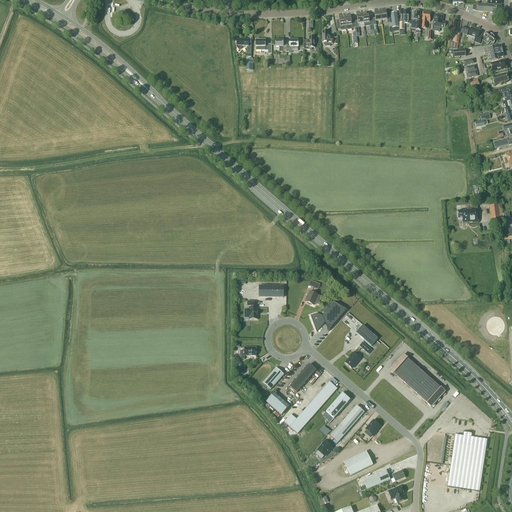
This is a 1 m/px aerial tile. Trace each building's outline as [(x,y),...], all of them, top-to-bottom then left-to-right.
[(472,10),(476,11),(476,12),(492,13),(492,15),(501,16),(501,6),(482,5),(473,5),(472,10)] [(409,10),(403,10),(403,14),(402,14),(402,20),(402,23),(399,23),(399,30),(405,30),(405,24),(410,24),(410,16),(409,16),(409,10)] [(374,30),(377,30),(376,21),(381,21),(380,11),(374,12),(375,18),(372,19),(374,30)] [(386,11),(380,11),(381,21),(387,20),(388,23),(391,23),(390,14),(386,14),(386,11)] [(412,11),(411,28),(416,29),(416,31),(421,32),(422,23),(419,23),(419,17),(420,18),(420,12),(412,11)] [(392,28),(399,27),(397,12),(390,13),(392,28)] [(429,21),(430,13),(423,12),(422,21),(421,27),(425,27),(425,20),(429,21)] [(374,35),(374,30),(372,19),(369,19),(368,13),(362,14),(364,27),(368,26),(370,36),(374,35)] [(355,28),(359,28),(364,27),(362,14),(357,15),(357,21),(354,21),(355,28)] [(442,22),(443,16),(435,15),(434,21),(435,21),(434,30),(438,31),(438,28),(444,29),(444,30),(447,31),(448,24),(445,24),(445,23),(442,22)] [(351,16),(345,17),(346,26),(346,29),(348,30),(351,30),(352,28),(355,28),(354,21),(351,21),(351,16)] [(345,17),(339,17),(339,20),(336,21),(338,30),(340,29),(341,30),(342,31),(346,30),(346,29),(346,26),(345,17)] [(458,23),(450,22),(449,32),(456,33),(458,23)] [(471,27),(468,36),(475,38),(474,42),(480,44),(482,37),(479,36),(480,31),(471,27)] [(330,44),(333,44),(333,38),(330,38),(328,37),(328,32),(322,32),(322,43),(325,42),(325,44),(325,47),(330,47),(330,44)] [(490,35),(487,33),(484,37),(487,39),(484,42),(488,44),(490,41),(493,44),(496,40),(493,38),(494,37),(490,35)] [(308,37),(308,40),(304,40),(304,50),(312,50),(312,48),(315,48),(315,37),(308,37)] [(247,40),(245,38),(242,40),(237,40),(237,46),(247,46),(247,57),(251,57),(251,45),(249,45),(249,40),(247,40)] [(268,40),(265,40),(256,40),(256,51),(268,51),(268,54),(272,54),(271,44),(268,44),(268,40)] [(285,52),(285,46),(284,46),(284,40),(276,40),(276,47),(279,47),(279,52),(285,52)] [(290,46),(285,46),(285,52),(287,52),(287,54),(290,54),(290,52),(292,52),(292,47),(298,47),(298,40),(290,40),(290,46)] [(503,57),(501,45),(485,49),(484,51),(485,54),(489,53),(491,61),(498,60),(498,58),(503,57)] [(465,49),(453,51),(454,58),(466,56),(465,49)] [(492,73),(505,69),(503,61),(499,62),(499,61),(494,63),(490,64),(492,73)] [(478,76),(475,65),(464,67),(467,79),(478,76)] [(508,81),(506,74),(492,77),(494,85),(508,81)] [(478,78),(469,80),(471,88),(480,85),(478,78)] [(511,89),(511,90),(511,87),(505,89),(504,88),(490,92),(491,96),(502,93),(503,97),(504,97),(506,102),(511,100),(511,89)] [(509,108),(511,107),(511,101),(503,104),(505,110),(510,108),(509,108)] [(489,113),(480,115),(481,121),(490,119),(489,113)] [(511,123),(503,126),(504,130),(508,129),(510,135),(511,134),(511,123)] [(495,149),(511,144),(511,137),(509,138),(510,140),(507,140),(507,139),(493,142),(495,149)] [(493,169),(502,168),(500,158),(491,159),(493,169)] [(468,224),(468,223),(479,222),(479,221),(477,204),(472,205),(472,208),(462,209),(462,211),(458,211),(459,219),(463,218),(463,224),(468,224)] [(500,220),(498,205),(489,206),(491,221),(500,220)] [(511,228),(502,230),(503,236),(511,234),(511,228)] [(310,285),(319,289),(321,284),(312,280),(310,285)] [(259,286),(259,297),(283,297),(284,287),(259,286)] [(318,305),(321,297),(310,292),(306,302),(314,305),(314,303),(318,305)] [(249,318),(249,320),(258,320),(258,308),(253,308),(253,306),(255,306),(255,301),(247,301),(247,306),(250,306),(250,308),(249,308),(249,310),(245,310),(245,318),(249,318)] [(316,314),(311,316),(317,332),(325,323),(328,332),(347,311),(335,301),(322,316),(316,314)] [(363,326),(356,333),(371,347),(378,339),(363,326)] [(256,356),(256,348),(244,347),(244,351),(240,351),(240,360),(245,360),(245,356),(256,356)] [(355,365),(360,359),(353,353),(349,357),(350,358),(345,363),(352,369),(352,368),(353,368),(355,366),(355,365)] [(406,371),(413,364),(403,355),(390,370),(399,379),(406,371)] [(428,377),(413,364),(406,371),(413,378),(421,385),(428,377)] [(316,371),(309,365),(290,387),(296,393),(316,371)] [(263,383),(270,390),(284,375),(276,368),(263,383)] [(413,378),(406,371),(399,379),(407,386),(413,378)] [(421,385),(414,392),(431,407),(445,392),(428,377),(421,385)] [(421,385),(413,378),(407,386),(414,392),(421,385)] [(330,382),(326,386),(334,393),(337,389),(330,382)] [(334,393),(326,386),(323,390),(331,397),(334,393)] [(331,397),(323,390),(320,393),(327,400),(331,397)] [(274,393),(266,403),(281,416),(289,406),(274,393)] [(327,400),(320,393),(316,397),(324,404),(327,400)] [(334,419),(350,400),(343,393),(326,412),(334,419)] [(324,404),(316,397),(313,401),(321,408),(324,404)] [(321,408),(313,401),(310,405),(318,412),(321,408)] [(318,412),(310,405),(307,408),(314,415),(318,412)] [(357,406),(340,425),(330,436),(338,443),(364,413),(357,406)] [(314,415),(307,408),(303,412),(311,419),(314,415)] [(311,419),(303,412),(300,416),(308,423),(311,419)] [(291,415),(284,422),(298,434),(304,427),(297,420),(291,415)] [(308,423),(300,416),(297,420),(304,427),(308,423)] [(376,432),(380,426),(374,420),(366,430),(373,436),(376,433),(376,432)] [(322,429),(328,435),(332,431),(326,425),(322,429)] [(479,492),(487,440),(455,435),(447,487),(479,492)] [(323,446),(319,451),(325,457),(333,448),(326,441),(323,445),(323,446)] [(343,463),(350,477),(373,465),(366,452),(343,463)] [(390,480),(389,477),(386,471),(363,481),(367,490),(390,480)] [(389,477),(390,480),(394,478),(396,482),(405,478),(402,471),(392,475),(389,477)] [(397,504),(405,500),(403,495),(404,495),(400,486),(388,492),(391,500),(395,499),(397,504)]
